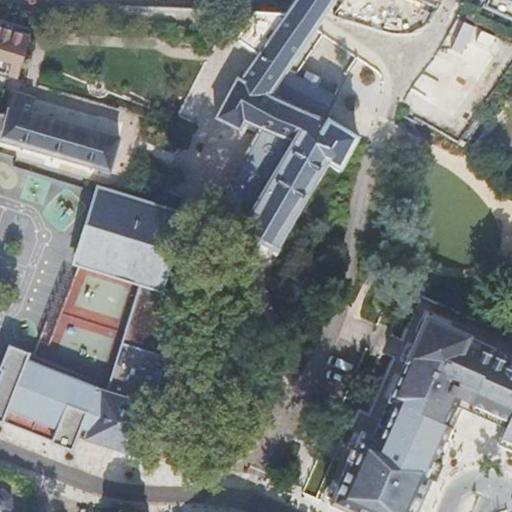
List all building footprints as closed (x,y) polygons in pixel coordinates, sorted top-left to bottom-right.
[(286,14),(254,12),(237,38),(261,54),(243,80),(239,79),(217,120),(240,132),(245,124),(260,131),(212,214),(280,254),(331,169),(342,173),(362,136),(326,118),(337,96),(289,71),(316,30),(323,20),(336,0),(295,0),(295,1),(288,12),(286,14)] [(511,19),(511,7),(494,0),(479,0),(478,4),(511,19)] [(26,30),(3,23),(1,29),(25,36),(26,30)] [(0,72),(18,78),(30,38),(25,36),(1,29),(0,28),(0,72)] [(9,118),(2,142),(112,173),(122,138),(31,113),(35,99),(13,93),(6,117),(9,118)] [(36,357),(9,347),(0,370),(3,371),(0,377),(0,422),(2,424),(3,422),(52,442),(52,443),(72,451),(81,428),(89,431),(85,440),(138,457),(153,407),(152,407),(186,296),(162,288),(172,257),(166,255),(169,247),(175,249),(184,218),(98,190),(76,261),(142,282),(107,393),(100,390),(100,393),(95,392),(96,389),(66,377),(68,370),(57,366),(54,372),(33,364),(36,357)] [(166,255),(172,257),(175,249),(169,247),(166,255)] [(426,318),(449,329),(452,323),(425,311),(416,332),(419,333),(426,318)] [(437,466),(438,463),(462,409),(484,419),(510,360),(494,353),(496,349),(449,329),(426,318),(419,333),(414,346),(406,363),(401,375),(390,400),(373,438),(437,466)] [(406,363),(414,346),(408,343),(400,360),(406,363)] [(57,366),(36,357),(33,364),(54,372),(57,366)] [(511,361),(510,360),(484,419),(503,427),(511,406),(511,361)] [(390,400),(401,375),(395,373),(384,397),(390,400)] [(273,415),(242,402),(230,429),(261,443),(273,415)] [(511,406),(503,427),(506,429),(498,445),(511,450),(511,406)] [(416,511),(431,481),(437,466),(373,438),(362,433),(330,505),(345,511),(416,511)] [(441,468),(437,466),(431,481),(435,483),(441,468)] [(0,490),(0,511),(9,511),(11,510),(11,498),(2,490),(0,490)]
